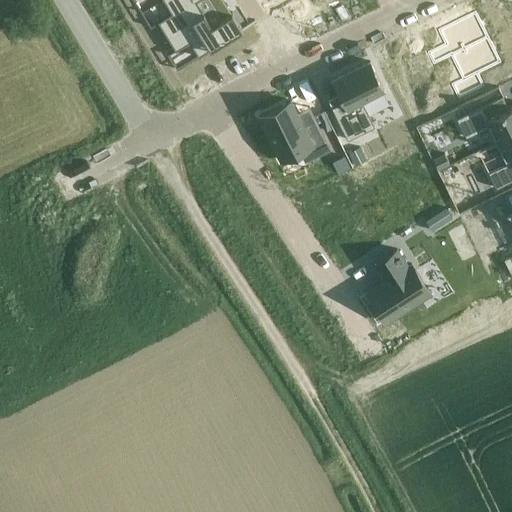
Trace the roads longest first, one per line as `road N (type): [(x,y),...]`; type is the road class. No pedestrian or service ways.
road 1 (track): [(375,511),(323,410),(151,140)]
road 2 (residential): [(209,112),(375,354)]
road 3 (unclassified): [(151,140),(63,0)]
road 4 (residential): [(431,0),(291,70)]
